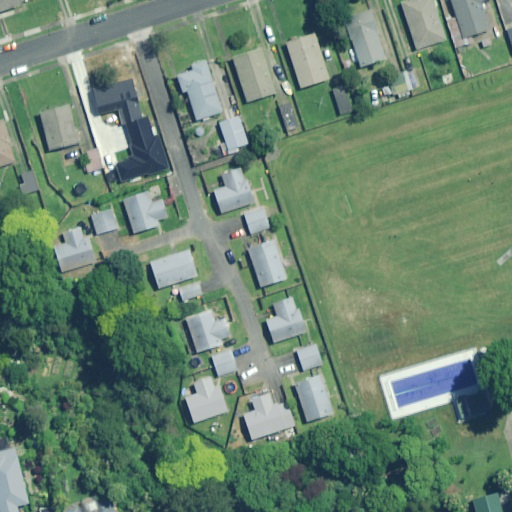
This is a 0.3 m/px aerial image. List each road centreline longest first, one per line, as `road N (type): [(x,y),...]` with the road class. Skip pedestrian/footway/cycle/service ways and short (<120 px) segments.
road 1 (residential): [(136,18),(202,220)]
road 2 (residential): [(202,220),(265,370)]
road 3 (residential): [(0,62),(136,18)]
